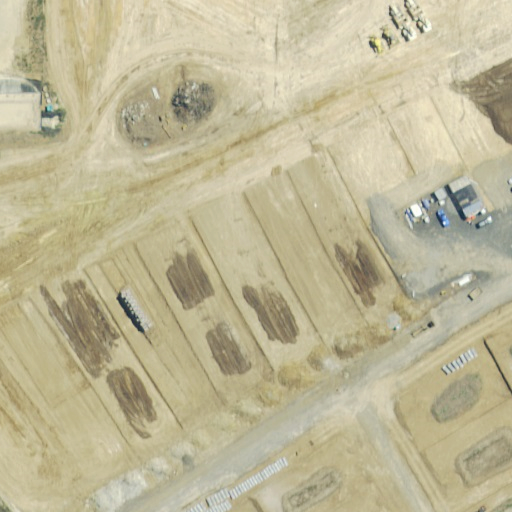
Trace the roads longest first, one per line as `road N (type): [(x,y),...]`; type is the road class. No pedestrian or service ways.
road 1 (unknown): [(177,511),(511,312)]
road 2 (unknown): [(366,399),(427,511)]
